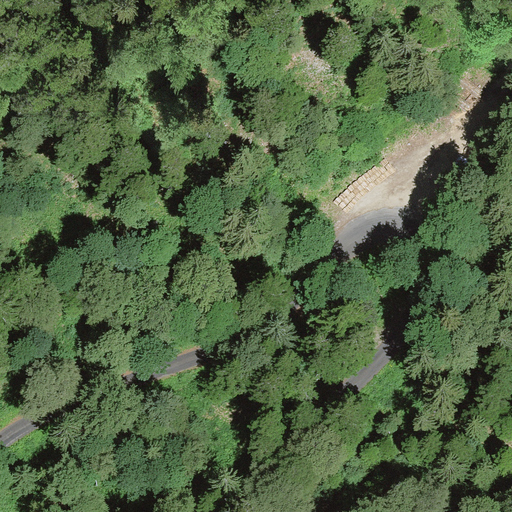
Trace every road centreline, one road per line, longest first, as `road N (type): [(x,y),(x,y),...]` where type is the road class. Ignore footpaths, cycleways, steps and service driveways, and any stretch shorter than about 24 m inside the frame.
road 1 (unclassified): [(0,446),(59,411),(243,341),(291,313),(367,236),(414,233),(430,283),(406,331),(231,511)]
road 2 (track): [(414,233),(511,93)]
